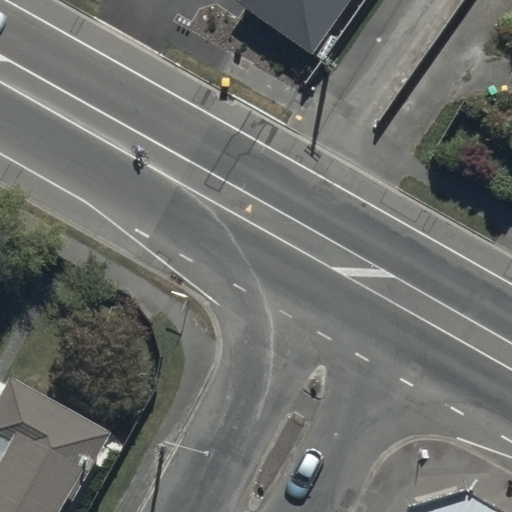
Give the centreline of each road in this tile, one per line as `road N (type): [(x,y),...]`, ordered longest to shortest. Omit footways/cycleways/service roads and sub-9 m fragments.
road 1 (secondary): [(356,275),(0,76)]
road 2 (residential): [(356,275),(225,511)]
road 3 (secondary): [(511,361),(356,275)]
